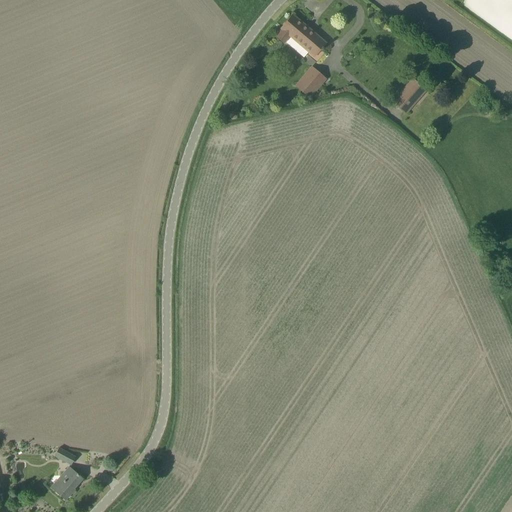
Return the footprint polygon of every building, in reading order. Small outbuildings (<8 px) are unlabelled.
[(325,43),(292,15),(280,28),(281,29),(275,37),(283,43),(289,36),(314,57),(325,43)] [(309,98),(325,79),(311,67),(295,86),(309,98)] [(403,115),(423,91),(411,81),(391,105),(403,115)] [(59,447),(54,456),(70,465),(75,456),(59,447)] [(74,489),(82,479),(68,467),(50,487),(65,500),(75,490),(74,489)]
